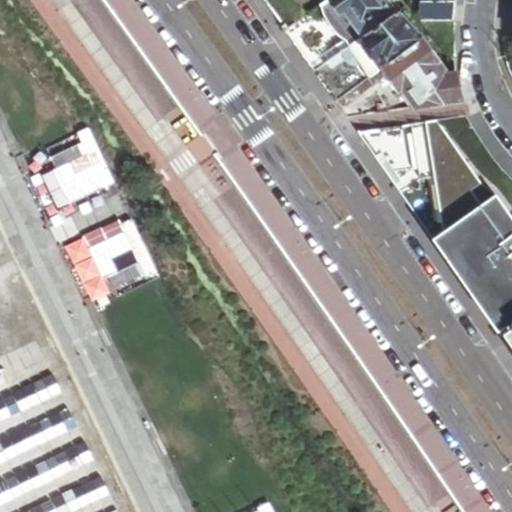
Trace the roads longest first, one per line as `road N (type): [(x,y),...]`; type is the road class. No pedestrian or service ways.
road 1 (primary): [(164,0),(511,504)]
road 2 (primary): [(511,432),(214,0)]
road 3 (residential): [(511,125),(483,71),(482,0)]
